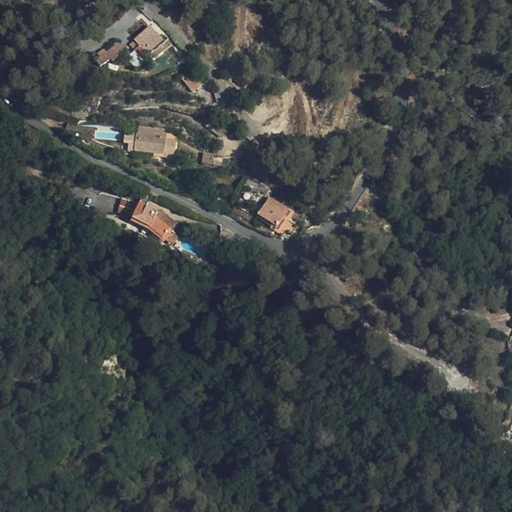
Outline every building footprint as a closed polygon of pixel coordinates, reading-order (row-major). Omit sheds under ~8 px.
[(81,38),(93,32),(86,18),(63,28),(68,38),(79,33),(81,38)] [(162,41),(150,27),(129,45),(134,51),(141,59),(162,41)] [(120,42),(106,53),(107,54),(111,59),(113,62),(126,51),(120,42)] [(100,67),(111,59),(107,54),(97,62),(100,67)] [(167,136),(136,133),(134,151),(165,155),(165,157),(168,158),(168,154),(165,153),(167,136)] [(255,159),(252,168),(260,172),(263,163),(255,159)] [(266,162),(262,172),(269,175),(274,170),(274,168),(274,164),(270,159),(269,159),(266,162)] [(146,191),(140,203),(147,206),(152,194),(146,191)] [(289,210),(269,198),(258,215),(277,228),(289,210)] [(147,206),(140,203),(132,219),(151,229),(163,239),(171,229),(176,223),(161,211),(161,212),(160,212),(160,213),(159,213),(158,213),(157,213),(157,212),(157,211),(147,207),(147,206)] [(130,217),(132,209),(120,206),(118,213),(130,217)] [(180,237),(171,229),(163,239),(172,247),(180,237)] [(511,440),(507,439),(503,450),(511,453),(511,440)]
